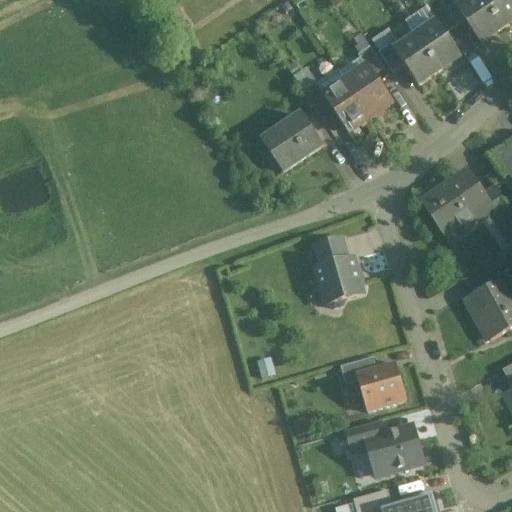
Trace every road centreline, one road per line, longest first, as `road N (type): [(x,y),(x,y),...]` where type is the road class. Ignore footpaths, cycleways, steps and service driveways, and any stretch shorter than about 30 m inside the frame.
road 1 (residential): [(474,510),(372,191)]
road 2 (unclassified): [(0,333),(261,232)]
road 3 (residential): [(372,191),(455,133),(511,75)]
